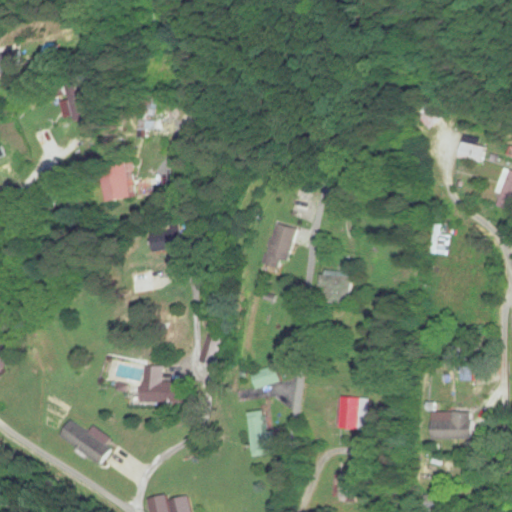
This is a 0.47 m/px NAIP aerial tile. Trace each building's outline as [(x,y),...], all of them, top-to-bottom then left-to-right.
[(0,77),(23,77),(23,54),(0,54),(0,77)] [(154,78),(172,83),(174,77),(155,72),(154,78)] [(85,117),(74,86),(57,92),(68,123),(85,117)] [(413,106),(431,130),(443,121),(426,97),(413,106)] [(464,139),(459,159),(483,165),(487,148),(478,145),(478,142),(464,139)] [(142,198),(133,163),(103,170),(112,205),(142,198)] [(511,212),(511,171),(505,169),(495,208),(511,212)] [(262,268),(284,274),(297,229),(275,222),(262,268)] [(188,252),(186,233),(158,235),(159,254),(188,252)] [(328,309),(350,309),(350,273),(328,273),(328,309)] [(219,366),(227,341),(211,336),(203,361),(219,366)] [(0,373),(15,363),(3,346),(0,348),(0,373)] [(252,373),(257,391),(281,383),(276,366),(252,373)] [(190,382),(165,381),(165,367),(145,367),(144,406),(190,406),(190,382)] [(342,429),(368,429),(368,398),(342,398),(342,429)] [(267,456),(266,412),(251,413),(253,457),(267,456)] [(477,441),(477,412),(434,412),(434,441),(477,441)] [(73,419),(61,438),(105,466),(118,446),(73,419)] [(358,475),(341,475),(341,503),(358,503),(358,475)] [(193,511),(190,498),(172,502),(174,511),(193,511)]
